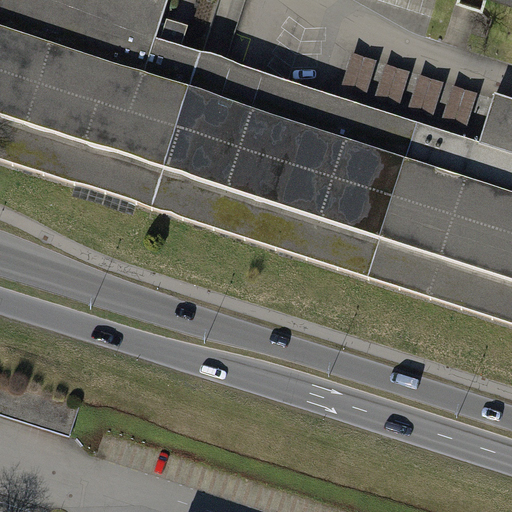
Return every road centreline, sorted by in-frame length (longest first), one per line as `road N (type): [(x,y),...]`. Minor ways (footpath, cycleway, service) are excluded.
road 1 (secondary): [(511,418),(0,252)]
road 2 (secondary): [(0,299),(511,458)]
